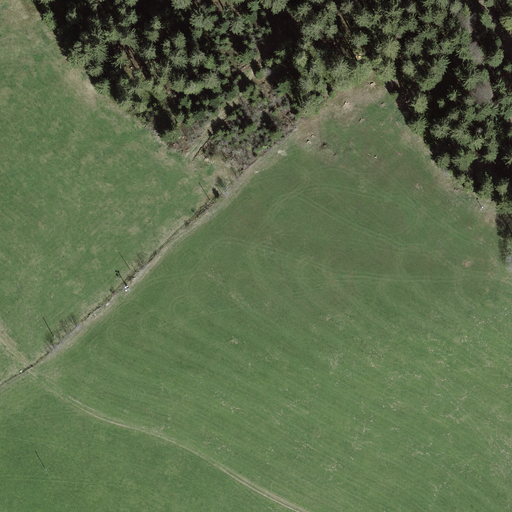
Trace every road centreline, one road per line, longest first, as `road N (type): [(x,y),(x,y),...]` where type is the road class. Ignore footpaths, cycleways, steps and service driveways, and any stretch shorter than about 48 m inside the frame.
road 1 (track): [(31,370),(271,157),(344,171)]
road 2 (track): [(299,511),(197,454),(94,413),(52,389),(0,342)]
